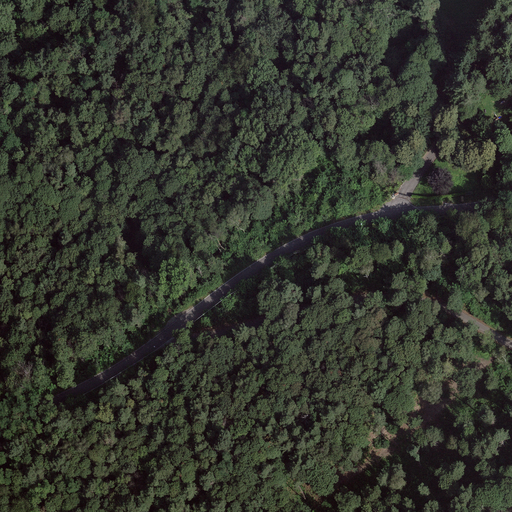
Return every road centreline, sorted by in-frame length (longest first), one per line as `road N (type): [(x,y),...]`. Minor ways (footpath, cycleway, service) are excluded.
road 1 (tertiary): [(511,202),(385,215),(314,235),(179,326)]
road 2 (unclassified): [(511,334),(400,293),(343,297),(251,322),(179,326)]
road 3 (tertiary): [(179,326),(0,437)]
